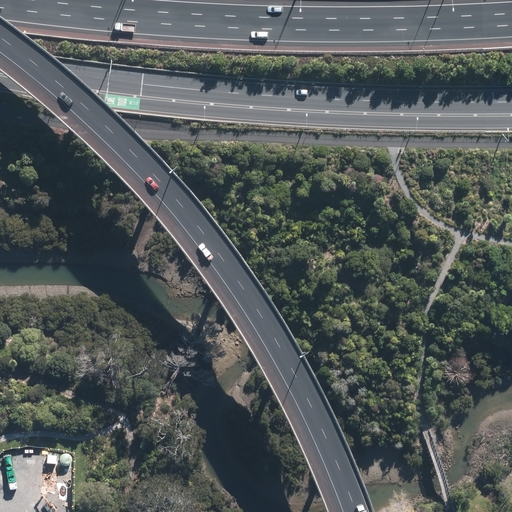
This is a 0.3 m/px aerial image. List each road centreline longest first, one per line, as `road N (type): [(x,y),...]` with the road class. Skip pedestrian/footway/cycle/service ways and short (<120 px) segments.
road 1 (motorway): [(357,511),(295,366),(223,251),(138,149),(0,30)]
road 2 (motorway): [(511,105),(140,91),(0,67)]
road 3 (motorway): [(511,10),(268,15),(60,0)]
